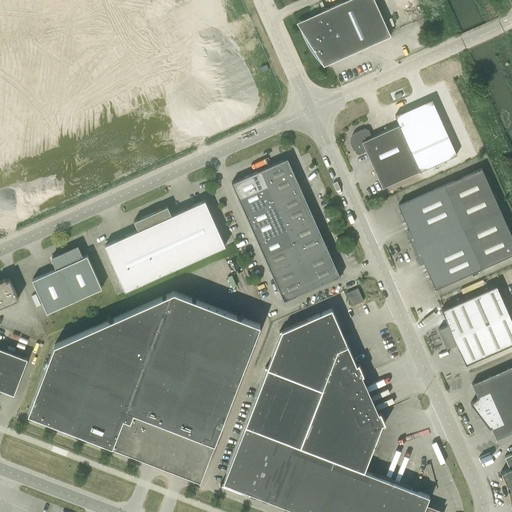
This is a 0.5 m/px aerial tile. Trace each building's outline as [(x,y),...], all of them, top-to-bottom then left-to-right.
[(126,131),(194,106),(181,71),(171,75),(143,0),(0,0),(0,184),(117,142),(119,147),(130,143),(126,131)] [(317,14),(300,28),(302,32),(304,37),(306,41),(308,44),(310,48),(312,52),(315,56),(318,59),(321,62),(324,66),(391,35),(389,32),(374,0),(346,0),(321,11),(316,13),(317,14)] [(352,134),(350,140),(356,153),(359,154),(366,151),(382,188),(467,150),(441,91),(393,112),(399,124),(371,137),(368,130),(366,129),(352,134)] [(284,301),(340,276),(287,158),(232,183),(284,301)] [(445,184),(398,205),(409,229),(407,230),(422,264),(424,263),(435,288),(482,267),(511,253),(511,236),(506,223),(494,196),(481,168),(445,184)] [(406,194),(416,190),(415,185),(405,190),(406,194)] [(125,290),(225,245),(205,200),(171,215),(167,205),(156,211),(155,209),(144,214),(145,216),(133,221),(138,230),(104,245),(125,290)] [(56,268),(32,279),(47,312),(102,287),(87,255),(82,257),(77,246),(51,257),(56,268)] [(0,306),(18,298),(10,278),(6,280),(5,278),(0,280),(0,306)] [(511,343),(511,320),(496,285),(444,308),(441,309),(448,325),(438,329),(442,336),(444,341),(446,348),(456,343),(466,364),(511,343)] [(346,293),(352,306),(363,301),(358,288),(346,293)] [(260,324),(174,291),(54,344),(28,413),(200,479),(260,324)] [(220,483),(220,484),(241,492),(242,489),(302,511),(438,511),(440,510),(426,504),(429,495),(364,470),(382,423),(384,422),(384,423),(385,423),(380,411),(378,412),(361,375),(363,374),(358,362),(358,363),(356,364),(331,308),(279,331),(279,332),(281,331),(222,484),(220,483)] [(0,392),(1,389),(14,394),(27,358),(0,347),(0,392)] [(496,439),(511,431),(511,365),(472,383),(478,397),(471,403),(489,428),(491,427),(496,439)] [(510,502),(510,506),(511,506),(511,505),(511,504),(511,452),(504,456),(510,468),(501,471),(504,478),(508,490),(510,502)]
